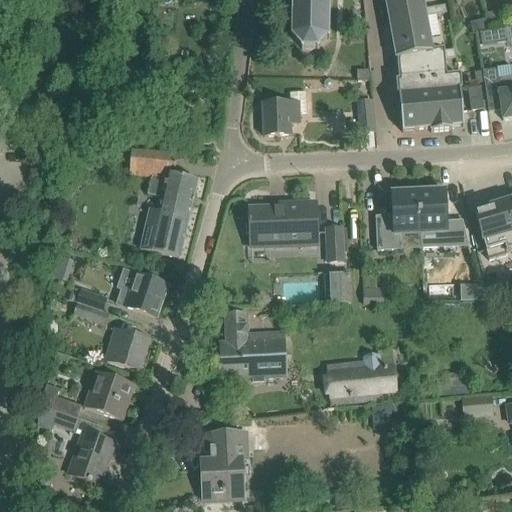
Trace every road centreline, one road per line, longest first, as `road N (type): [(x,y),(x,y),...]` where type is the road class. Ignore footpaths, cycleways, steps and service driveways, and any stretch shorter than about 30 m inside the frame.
road 1 (residential): [(115,511),(185,319),(229,164),(389,160)]
road 2 (residential): [(16,511),(0,152)]
road 3 (residential): [(370,0),(389,160)]
road 4 (track): [(350,161),(358,309)]
road 5 (residential): [(389,160),(511,149)]
